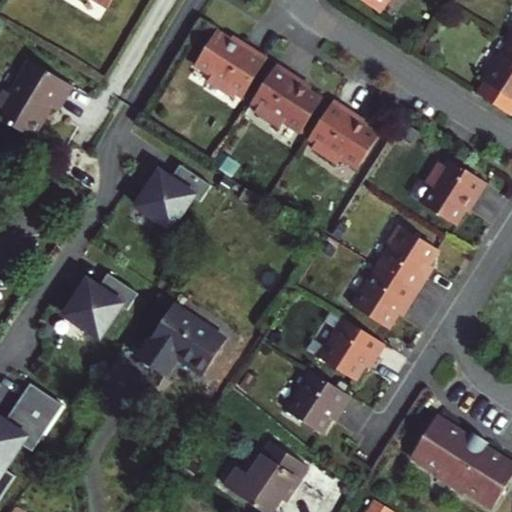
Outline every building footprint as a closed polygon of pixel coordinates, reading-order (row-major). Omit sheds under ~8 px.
[(360,0),(376,10),(383,0),(360,0)] [(227,38),(214,30),(192,64),(209,75),(206,81),(231,97),(234,91),(239,95),(264,57),(239,41),(237,45),(227,38)] [(229,34),(227,38),(237,45),(239,41),(229,34)] [(511,43),(504,38),(478,78),(511,99),(511,43)] [(280,131),(284,125),(298,134),(320,100),(308,92),(297,85),(300,81),(275,64),(250,103),(258,108),(254,114),(280,131)] [(0,103),(0,121),(11,129),(10,131),(33,146),(52,115),(58,118),(72,93),(28,67),(9,98),(5,96),(0,103)] [(297,85),(308,92),(311,88),(300,81),(297,85)] [(331,101),(307,139),(315,145),(311,151),(335,166),(339,159),(355,170),(377,136),(364,128),(354,121),(357,117),(331,101)] [(354,121),(364,128),(367,123),(357,117),(354,121)] [(418,208),(452,230),(462,213),(469,202),(473,205),(484,188),(448,164),(443,172),(437,168),(423,189),(429,192),(418,208)] [(151,184),(136,208),(171,231),(193,199),(200,204),(211,187),(180,166),(171,180),(159,172),(158,174),(161,176),(154,186),(151,184)] [(270,204),(247,191),(241,200),(264,214),(270,204)] [(462,213),(466,215),(473,205),(469,202),(462,213)] [(376,269),(416,295),(432,270),(426,267),(437,250),(401,228),(394,230),(388,240),(390,248),(376,269)] [(400,320),(416,295),(376,269),(351,307),(386,329),(394,316),(400,320)] [(80,294),(64,317),(99,341),(121,308),(127,312),(138,295),(108,275),(99,289),(88,281),(86,283),(89,285),(82,295),(80,294)] [(207,377),(229,344),(175,309),(141,359),(170,378),(182,360),(207,377)] [(344,320),(319,358),(354,381),(363,367),(368,370),(384,345),(344,320)] [(353,399),(311,374),(286,414),(321,437),(330,422),(336,426),(353,399)] [(0,499),(16,476),(5,469),(22,444),(32,451),(62,406),(30,384),(5,421),(0,418),(0,499)] [(440,413),(411,456),(438,473),(436,476),(465,494),(466,491),(493,508),(511,478),(511,459),(488,445),(490,441),(474,430),(471,434),(440,413)] [(250,503),(262,485),(276,463),(282,466),(290,454),(251,429),(231,460),(219,452),(206,473),(250,503)] [(262,485),(267,489),(282,466),(276,463),(262,485)] [(392,511),(395,508),(377,494),(366,511),(392,511)]
